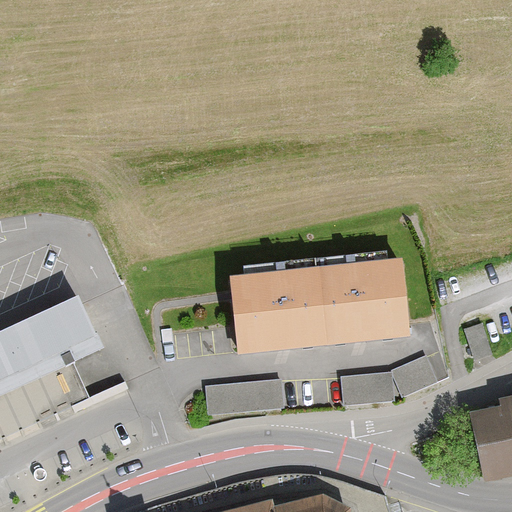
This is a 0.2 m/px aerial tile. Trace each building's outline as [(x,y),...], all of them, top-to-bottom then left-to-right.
[(398,273),(234,291),(242,357),(405,339),(398,273)] [(0,402),(101,358),(78,307),(0,341),(0,402)] [(442,353),(339,371),(344,400),(447,382),(442,353)] [(281,383),(206,389),(208,416),(284,411),(281,383)] [(511,401),(468,411),(484,485),(511,479),(511,401)] [(448,430),(434,437),(438,444),(451,438),(448,430)] [(273,511),(271,503),(235,511),(346,511),(322,499),(273,511)]
